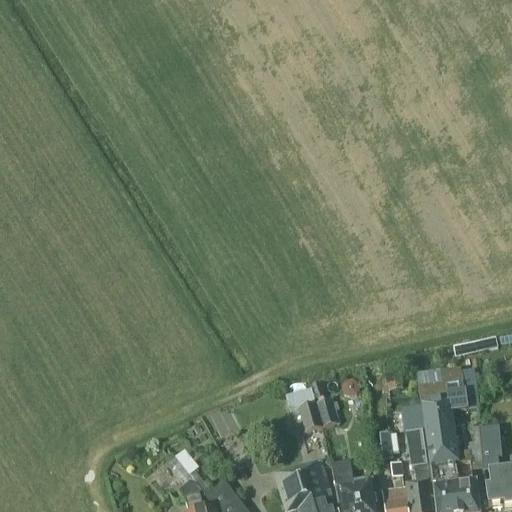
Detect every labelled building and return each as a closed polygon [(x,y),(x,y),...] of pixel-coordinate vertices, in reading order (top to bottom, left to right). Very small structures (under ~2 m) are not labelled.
[(427,449),(431,470),(456,467),(459,466),(452,415),(466,413),(462,386),(461,383),(460,371),(440,374),(442,389),(419,392),(421,408),(420,408),(422,417),(424,434),(427,449)] [(386,383),(388,395),(403,392),(401,380),(386,383)] [(305,436),(340,426),(333,402),(298,412),(305,436)] [(486,491),(488,510),(504,508),(505,511),(511,510),(511,472),(499,474),(498,460),(502,460),(499,430),(479,432),(483,474),(488,473),(490,491),(486,491)] [(422,449),(427,449),(424,434),(406,437),(410,469),(413,469),(414,472),(425,470),(422,449)] [(380,437),(384,462),(393,461),(389,436),(380,437)] [(431,470),(427,449),(422,449),(425,470),(414,472),(416,485),(405,487),(406,490),(409,511),(430,511),(429,502),(434,498),(432,480),(431,470)] [(167,468),(184,489),(197,478),(194,475),(199,471),(185,454),(167,468)] [(335,511),(321,463),(274,477),(283,511),(335,511)] [(376,511),(371,484),(353,488),(349,465),(331,468),(339,511),(376,511)] [(391,467),(392,480),(403,478),(402,465),(391,467)] [(456,467),(431,470),(432,480),(433,479),(436,511),(479,511),(476,483),(458,485),(456,467)] [(243,511),(222,483),(204,498),(195,486),(190,484),(179,494),(183,499),(186,511),(243,511)] [(384,511),(409,511),(406,490),(381,493),(384,511)]
